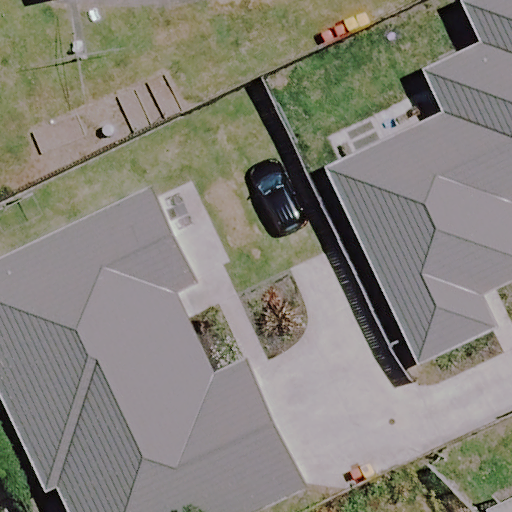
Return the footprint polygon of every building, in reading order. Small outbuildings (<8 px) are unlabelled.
[(511,58),(489,9),(321,87),(333,112),(206,171),(303,380),(439,317),(467,377),(511,356),(511,58)] [(0,326),(81,285),(50,225),(0,250),(0,326)] [(274,511),(225,410),(36,503),(40,511),(274,511)] [(9,511),(0,490),(0,511),(9,511)] [(511,511),(511,498),(483,511),(511,511)]
